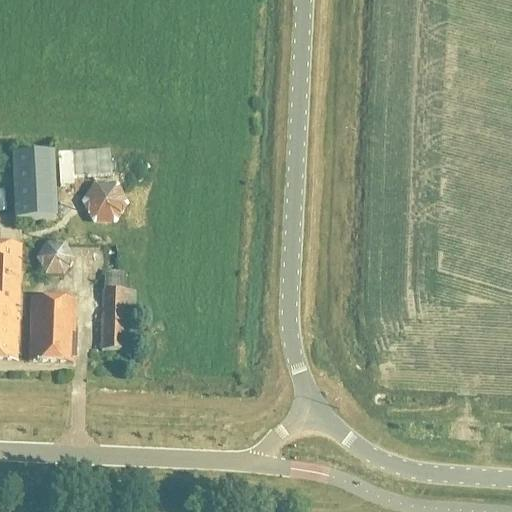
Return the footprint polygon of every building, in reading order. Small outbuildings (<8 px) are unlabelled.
[(71,155),(58,156),(59,189),(73,188),(72,179),(110,177),(109,153),(71,155)] [(56,220),(52,154),(10,156),(14,223),(56,220)] [(119,188),(87,188),(86,224),(118,224),(119,188)] [(0,361),(16,362),(21,246),(0,245),(0,361)] [(73,260),(66,246),(46,245),(35,260),(44,276),(64,277),(73,260)] [(104,272),(103,293),(119,293),(120,261),(104,261),(104,272)] [(127,356),(128,297),(99,297),(98,356),(127,356)] [(72,364),(75,300),(31,298),(28,363),(72,364)]
